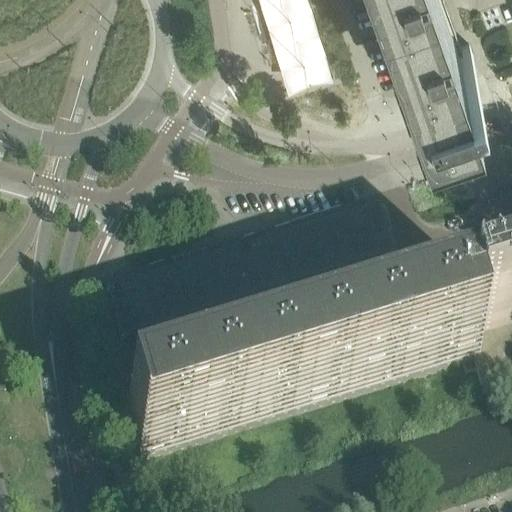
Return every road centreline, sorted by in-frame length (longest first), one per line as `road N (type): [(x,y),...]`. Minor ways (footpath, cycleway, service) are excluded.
road 1 (residential): [(63,406),(424,296),(387,154)]
road 2 (residential): [(128,123),(164,125),(270,179),(357,171),(387,154)]
road 3 (tertiary): [(63,406),(60,309),(104,137)]
road 4 (residential): [(387,154),(285,142),(197,98),(164,66)]
road 5 (residential): [(387,154),(511,118)]
